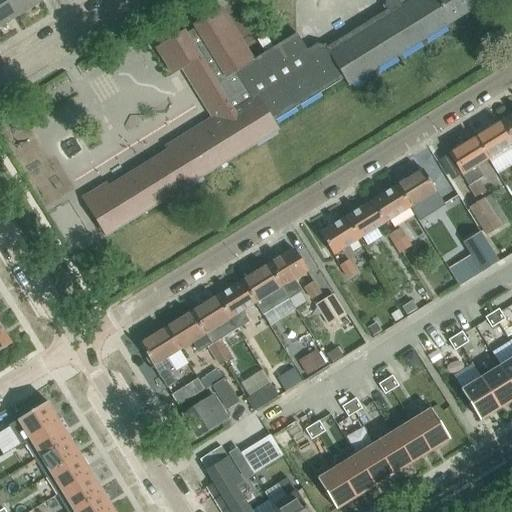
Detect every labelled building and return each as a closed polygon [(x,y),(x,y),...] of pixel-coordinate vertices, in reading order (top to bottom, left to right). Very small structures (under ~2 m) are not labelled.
[(0,0),(0,27),(18,17),(7,0),(0,0)] [(7,0),(18,17),(41,2),(39,0),(7,0)] [(488,0),(395,0),(400,7),(342,43),(340,39),(321,51),(316,44),(306,51),(294,32),(262,52),(296,107),(342,79),(347,87),(488,0)] [(262,52),(250,59),(219,9),(155,48),(171,75),(185,66),(205,100),(201,102),(212,119),(164,148),(166,152),(99,193),(97,190),(81,200),(104,237),(277,131),(271,122),(296,107),(262,52)] [(511,142),(511,115),(500,123),(511,142)] [(488,160),(511,145),(511,142),(500,123),(474,138),(488,160)] [(476,167),(488,160),(474,138),(448,154),(462,176),(476,198),(485,192),(478,181),(483,178),(476,167)] [(396,187),(410,209),(436,193),(422,171),(396,187)] [(384,225),(410,209),(396,187),(371,203),(384,225)] [(437,221),(449,217),(444,200),(431,205),(437,221)] [(484,201),(470,210),(486,235),(500,227),(484,201)] [(359,240),(384,225),(371,203),(345,218),(359,240)] [(333,256),(359,240),(345,218),(319,234),(333,256)] [(393,246),(405,238),(399,229),(387,236),(393,246)] [(481,272),(498,262),(480,234),(463,244),(481,272)] [(405,238),(393,246),(399,254),(410,247),(405,238)] [(267,266),(280,288),(306,272),(293,250),(267,266)] [(346,278),(355,273),(348,261),(339,267),(346,278)] [(287,298),(280,288),(267,266),(242,282),(255,304),(261,314),(287,298)] [(242,312),(255,304),(242,282),(216,298),(236,330),(249,322),(242,312)] [(311,300),(320,294),(313,283),(303,289),(311,300)] [(419,310),(413,298),(409,293),(396,300),(406,317),(419,310)] [(344,316),(332,296),(314,306),(327,327),(344,316)] [(219,340),(236,330),(216,298),(191,314),(210,346),(208,347),(213,356),(225,349),(219,340)] [(498,310),(491,314),(498,324),(505,320),(498,310)] [(208,347),(210,346),(191,314),(166,330),(179,351),(192,343),(198,353),(208,347)] [(498,324),(491,314),(485,318),(491,328),(498,324)] [(0,325),(0,351),(11,344),(0,325)] [(167,359),(179,351),(166,330),(140,346),(167,390),(176,384),(169,373),(174,370),(167,359)] [(461,332),(455,337),(461,347),(468,343),(461,332)] [(461,347),(455,337),(448,341),(454,351),(461,347)] [(225,349),(213,356),(219,366),(231,358),(225,349)] [(316,350),(297,361),(306,376),(325,365),(316,350)] [(511,358),(499,367),(511,388),(511,358)] [(511,401),(511,388),(499,367),(480,379),(499,409),(511,401)] [(260,369),(239,382),(247,395),(269,382),(260,369)] [(392,376),(385,381),(391,391),(398,387),(392,376)] [(212,386),(227,410),(239,402),(224,379),(212,386)] [(499,409),(480,379),(460,391),(479,421),(499,409)] [(177,407),(204,391),(197,380),(170,396),(177,407)] [(385,381),(378,385),(384,395),(391,391),(385,381)] [(254,412),(277,397),(270,385),(246,400),(254,412)] [(198,439),(224,422),(209,398),(183,414),(198,439)] [(355,399),(348,403),(355,414),(361,409),(355,399)] [(24,442),(58,421),(47,402),(8,426),(20,445),(24,443),(24,442)] [(348,403),(341,408),(348,418),(355,414),(348,403)] [(431,409),(410,422),(429,452),(449,440),(431,409)] [(58,421),(24,442),(24,443),(35,460),(69,439),(58,421)] [(318,422),(311,426),(318,436),(325,432),(318,422)] [(410,422),(392,433),(397,441),(411,464),(429,452),(410,422)] [(311,426),(304,430),(311,441),(318,436),(311,426)] [(392,433),(374,445),(392,475),(411,464),(397,441),(392,433)] [(253,475),(282,457),(270,436),(240,455),(253,475)] [(69,439),(35,460),(46,478),(80,457),(69,439)] [(374,445),(355,456),(374,486),(389,478),(392,475),(374,445)] [(355,456),(337,467),(356,498),(366,491),(374,486),(355,456)] [(80,457),(46,478),(56,496),(91,474),(80,457)] [(243,485),(242,483),(227,459),(206,472),(230,511),(275,511),(274,511),(272,511),(250,511),(247,507),(261,500),(250,481),(243,485)] [(337,467),(317,480),(336,510),(343,505),(356,498),(337,467)] [(91,474),(56,496),(66,511),(69,511),(102,492),(91,474)] [(272,507),(274,511),(275,511),(307,511),(287,479),(277,485),(277,484),(263,492),(272,507)] [(102,492),(69,511),(109,511),(113,510),(102,492)]
